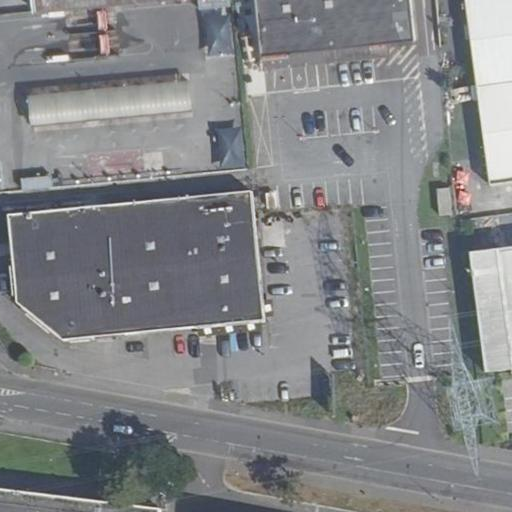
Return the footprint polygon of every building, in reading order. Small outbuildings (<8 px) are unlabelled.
[(35,0),(36,17),(212,4),(211,0),(35,0)] [(384,43),(418,39),(413,0),(259,0),(265,56),(384,43)] [(511,186),(511,0),(470,0),(495,188),(511,186)] [(116,89),(30,98),(33,129),(193,113),(190,82),(116,89)] [(219,168),(243,165),(238,126),(214,129),(219,168)] [(451,189),(438,189),(440,215),(453,215),(451,189)] [(18,300),(18,302),(64,343),(128,339),(147,337),(266,328),(261,260),(258,217),(256,195),(11,215),(14,255),(18,300)] [(511,251),(473,257),(489,376),(511,372),(511,251)] [(160,511),(161,505),(0,478),(0,511),(160,511)]
